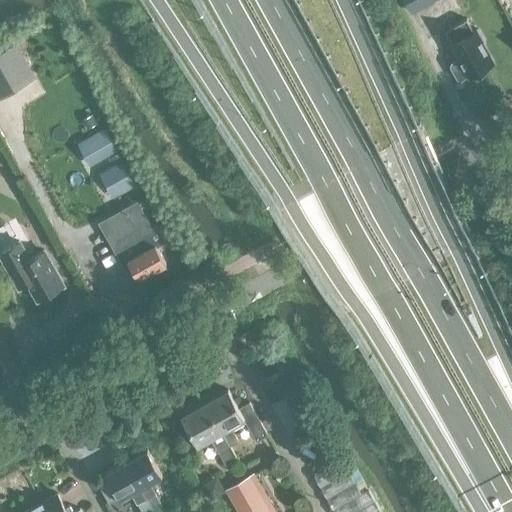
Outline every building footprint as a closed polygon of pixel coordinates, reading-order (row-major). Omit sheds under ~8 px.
[(405,0),(412,12),(434,0),(405,0)] [(468,77),(469,78),(472,76),(475,78),(481,74),(481,71),(491,66),(480,46),(483,44),(477,32),(472,35),(465,22),(444,34),(452,46),(451,47),(453,50),(451,53),(455,59),(458,59),(459,61),(451,66),(450,69),(457,81),(460,82),(468,77)] [(0,90),(29,74),(12,46),(0,53),(0,90)] [(105,127),(84,139),(94,158),(96,162),(118,150),(116,146),(105,127)] [(123,163),(104,174),(115,193),(133,182),(123,163)] [(139,249),(126,257),(138,277),(166,262),(154,241),(150,234),(151,233),(135,204),(110,218),(121,236),(128,232),(134,243),(135,243),(139,249)] [(20,238),(0,250),(0,252),(19,286),(27,282),(38,299),(63,284),(44,248),(30,257),(20,238)] [(142,284),(126,293),(133,306),(149,296),(142,284)] [(229,388),(206,401),(230,444),(238,439),(235,436),(231,427),(245,420),(257,441),(268,435),(249,401),(239,408),(229,388)] [(290,435),(317,421),(300,390),(273,406),(290,435)] [(182,415),(199,445),(211,438),(217,447),(214,448),(217,452),(219,452),(226,465),(238,458),(230,444),(206,401),(182,415)] [(126,461),(155,510),(164,505),(151,483),(164,476),(148,448),(126,461)] [(382,511),(368,487),(362,491),(343,458),(314,474),(335,511),(382,511)] [(151,511),(155,510),(126,461),(105,473),(106,476),(98,481),(109,503),(118,497),(119,501),(133,493),(143,511),(151,511)] [(267,511),(248,478),(231,488),(244,511),(267,511)] [(37,504),(41,511),(83,511),(81,508),(75,511),(71,504),(66,506),(58,493),(37,504)]
